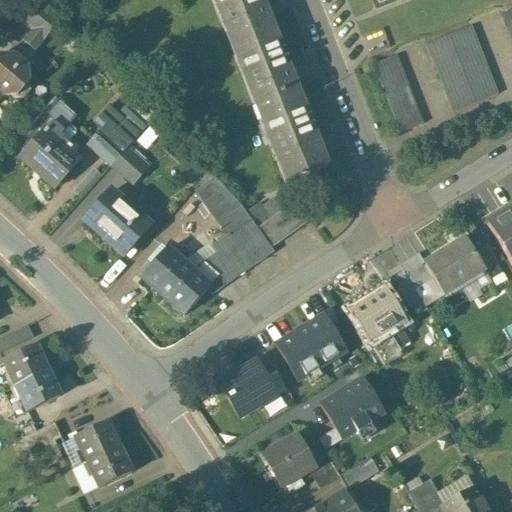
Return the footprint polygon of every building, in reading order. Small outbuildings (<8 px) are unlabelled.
[(60,21),(34,0),(30,0),(15,18),(33,33),(24,43),(33,51),(60,21)] [(261,0),(211,0),(284,184),(327,167),(261,0)] [(511,13),(502,18),(511,43),(511,13)] [(470,26),(447,35),(452,47),(474,38),(470,26)] [(447,35),(425,44),(430,56),(452,47),(447,35)] [(474,38),(452,47),(456,58),(478,49),(474,38)] [(452,47),(430,56),(434,67),(456,58),(452,47)] [(478,49),(456,58),(461,69),(483,60),(478,49)] [(406,129),(427,121),(401,54),(380,62),(406,129)] [(0,56),(0,99),(1,99),(16,97),(29,83),(27,67),(13,55),(0,56)] [(456,58),(434,67),(438,78),(461,69),(456,58)] [(483,60),(461,69),(465,80),(487,71),(483,60)] [(461,69),(438,78),(443,89),(465,80),(461,69)] [(487,71),(465,80),(469,91),(492,82),(487,71)] [(465,80),(443,89),(447,100),(469,91),(465,80)] [(492,82),(469,91),(474,103),(497,94),(492,82)] [(469,91),(447,100),(452,112),(474,103),(469,91)] [(55,97),(15,143),(25,152),(43,132),(53,140),(75,115),(55,97)] [(138,134),(116,114),(88,145),(110,165),(125,149),(138,134)] [(25,152),(19,159),(54,189),(77,162),(53,140),(43,132),(25,152)] [(147,168),(125,149),(110,165),(132,185),(147,168)] [(75,189),(85,199),(108,178),(98,168),(75,189)] [(256,229),(239,205),(214,178),(195,192),(228,237),(249,267),(271,250),(270,248),(256,229)] [(149,226),(110,191),(83,222),(122,256),(149,226)] [(303,200),(286,208),(300,227),(310,220),(303,200)] [(286,208),(256,229),(270,248),(300,227),(286,208)] [(511,210),(487,226),(511,267),(511,210)] [(228,237),(213,247),(218,255),(192,273),(208,286),(207,288),(212,292),(249,267),(228,237)] [(465,240),(424,265),(443,295),(484,270),(465,240)] [(192,273),(166,251),(142,279),(167,301),(166,302),(182,316),(207,288),(208,286),(192,273)] [(428,283),(411,258),(399,266),(415,292),(428,283)] [(382,290),(348,311),(369,345),(388,334),(403,324),(382,290)] [(294,330),(276,341),(299,378),(345,349),(322,313),(304,325),(302,322),(292,328),(294,330)] [(0,355),(31,342),(26,329),(0,339),(0,355)] [(388,334),(369,345),(383,367),(402,356),(400,352),(400,353),(388,334)] [(35,346),(2,363),(14,387),(47,371),(35,346)] [(253,364),(217,385),(238,420),(259,408),(256,403),(271,394),(262,380),(253,364)] [(47,371),(14,387),(26,413),(60,397),(47,371)] [(285,391),(275,372),(262,380),(271,394),(273,398),(285,391)] [(335,397),(321,406),(342,440),(355,432),(357,435),(370,427),(368,424),(382,415),(362,381),(346,390),(348,393),(337,399),(335,397)] [(107,423),(74,439),(86,464),(119,448),(107,423)] [(54,424),(23,438),(30,453),(54,442),(61,439),(54,424)] [(297,437),(261,458),(278,487),(292,479),(293,480),(314,468),(297,437)] [(54,442),(30,453),(39,471),(62,460),(54,442)] [(352,446),(328,460),(338,478),(362,463),(352,446)] [(119,448),(86,464),(98,489),(131,474),(119,448)] [(362,463),(338,478),(346,491),(377,472),(369,459),(362,463)] [(434,511),(420,486),(406,494),(416,511),(434,511)] [(486,511),(473,488),(441,507),(443,511),(486,511)] [(353,511),(343,495),(317,510),(317,509),(311,511),(353,511)]
